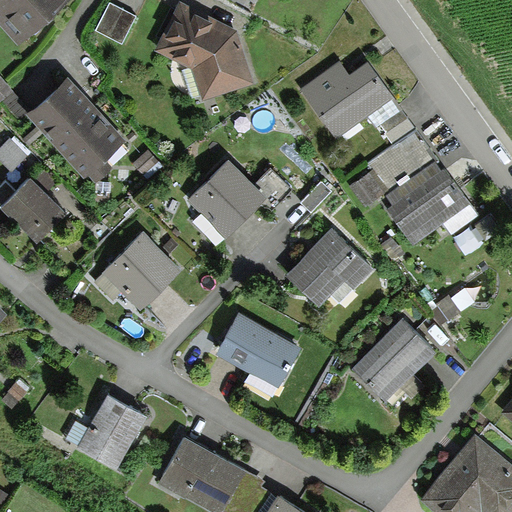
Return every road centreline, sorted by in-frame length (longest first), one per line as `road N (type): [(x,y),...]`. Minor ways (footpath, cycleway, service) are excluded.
road 1 (residential): [(511,336),(382,489),(361,488),(67,320),(0,264)]
road 2 (residential): [(374,0),(511,176)]
